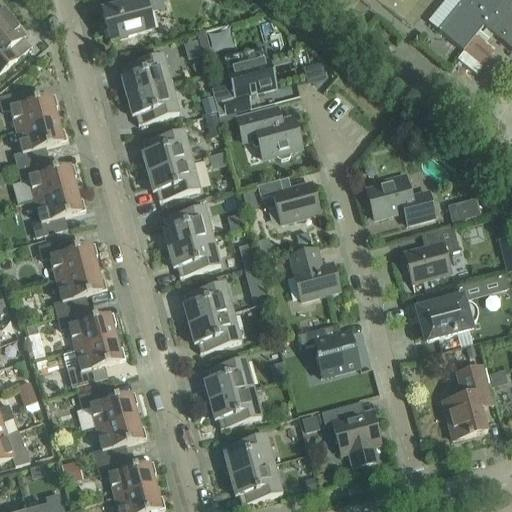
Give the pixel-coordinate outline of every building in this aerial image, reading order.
[(153,35),(148,15),(163,11),(159,0),(126,0),(129,8),(102,15),(110,46),(153,35)] [(508,0),(466,0),(458,10),(483,30),(508,0)] [(511,0),(508,0),(483,30),(486,32),(494,39),(511,53),(511,0)] [(0,32),(11,23),(0,10),(0,32)] [(483,30),(458,10),(438,35),(463,55),(483,30)] [(0,78),(29,55),(20,45),(25,40),(11,23),(0,32),(0,78)] [(486,32),(473,48),(480,55),(494,39),(486,32)] [(231,90),(211,95),(218,121),(249,113),(246,100),(276,93),(268,64),(266,64),(263,53),(224,63),(231,90)] [(171,90),(163,60),(122,71),(125,81),(121,82),(126,102),(171,90)] [(322,69),(310,82),(319,90),(331,77),(322,69)] [(138,130),(179,119),(171,90),(126,102),(132,121),(135,120),(138,130)] [(55,101),(28,108),(25,96),(0,102),(0,108),(2,116),(10,114),(16,135),(57,124),(54,114),(58,113),(55,101)] [(276,160),(277,162),(281,165),(288,163),(291,159),(290,157),(301,154),(293,123),(277,127),(273,125),(271,115),(237,124),(242,144),(250,142),(252,150),(256,152),(259,151),(262,164),(276,160)] [(215,119),(204,122),(206,126),(214,131),(218,130),(215,119)] [(43,166),(40,154),(67,147),(64,135),(60,136),(57,124),(16,135),(22,158),(14,160),(17,173),(43,166)] [(192,166),(184,136),(142,147),(145,157),(142,158),(147,178),(192,166)] [(75,193),(73,183),(76,182),(73,170),(46,178),(43,166),(17,173),(21,186),(29,183),(34,204),(75,193)] [(159,207),(200,195),(192,166),(147,178),(152,198),(156,197),(159,207)] [(404,217),(407,230),(434,223),(427,197),(410,202),(404,179),(380,186),(382,190),(366,194),(375,224),(404,217)] [(281,229),(318,219),(310,189),(283,196),(280,185),(257,191),(260,203),(274,200),(281,229)] [(227,186),(213,190),(216,199),(230,195),(227,186)] [(85,217),(82,205),(79,206),(75,193),(34,204),(40,227),(32,229),(36,243),(63,235),(60,223),(85,217)] [(252,194),(241,197),(245,210),(256,207),(252,194)] [(481,221),(476,203),(448,211),(453,229),(481,221)] [(212,242),(204,212),(163,223),(166,233),(162,234),(167,254),(212,242)] [(450,278),(445,260),(459,256),(452,231),(428,237),(432,251),(404,259),(412,288),(450,278)] [(179,282),(220,271),(212,242),(167,254),(173,273),(176,273),(179,282)] [(94,250),(68,257),(65,245),(38,252),(42,265),(50,263),(55,282),(96,271),(94,262),(98,261),(94,250)] [(339,296),(332,269),(320,272),(315,254),(290,261),(295,279),(294,279),(301,306),(339,296)] [(256,257),(246,260),(249,272),(259,270),(256,257)] [(278,262),(265,266),(268,277),(281,273),(278,262)] [(83,313),(80,303),(107,296),(104,284),(100,285),(96,271),(55,282),(62,306),(54,309),(57,320),(83,313)] [(233,318),(225,288),(184,299),(186,309),(183,310),(188,330),(233,318)] [(476,325),(477,321),(477,316),(475,312),(471,309),(467,307),(462,307),(461,304),(459,304),(456,293),(423,301),(426,313),(419,315),(427,346),(469,335),(468,331),(473,329),(476,325)] [(115,341),(113,332),(116,331),(113,319),(86,326),(83,313),(57,320),(60,334),(69,332),(74,352),(115,341)] [(200,358),(241,347),(233,318),(188,330),(193,349),(197,348),(200,358)] [(321,383),(359,373),(350,339),(341,341),(338,329),(296,340),(300,353),(314,349),(317,361),(315,362),(321,383)] [(37,330),(26,333),(28,341),(39,338),(37,330)] [(125,365),(122,354),(119,354),(115,341),(74,352),(79,372),(67,375),(72,392),(102,384),(99,373),(125,365)] [(477,348),(464,352),(467,365),(481,361),(477,348)] [(253,394),(245,364),(204,375),(207,385),(203,386),(209,406),(253,394)] [(487,436),(478,402),(489,399),(482,371),(456,378),(462,401),(442,407),(452,446),(487,436)] [(504,375),(492,379),(495,391),(507,388),(504,375)] [(134,398),(108,405),(105,394),(79,401),(83,413),(90,411),(95,432),(136,421),(134,411),(137,410),(134,398)] [(214,425),(217,424),(220,435),(261,423),(253,394),(209,406),(214,425)] [(34,398),(21,403),(25,411),(37,406),(34,398)] [(0,413),(0,424),(11,420),(8,410),(0,413)] [(356,422),(352,419),(348,420),(346,411),(321,418),(324,432),(333,430),(341,459),(350,457),(354,473),(375,467),(371,451),(380,449),(372,418),(356,422)] [(14,427),(11,420),(0,424),(0,446),(19,439),(18,437),(9,440),(5,430),(14,427)] [(123,463),(120,452),(146,444),(143,433),(140,434),(136,421),(95,432),(101,455),(94,457),(97,470),(123,463)] [(315,421),(301,424),(305,438),(319,434),(315,421)] [(30,468),(19,439),(0,446),(0,467),(12,463),(15,472),(30,468)] [(274,470),(266,440),(225,451),(228,461),(224,462),(229,482),(274,470)] [(155,490),(152,481),(156,480),(153,468),(126,475),(123,463),(97,470),(101,482),(108,480),(114,502),(155,490)] [(64,479),(80,474),(78,465),(61,470),(64,479)] [(238,500),(241,510),(282,499),(274,470),(229,482),(235,501),(238,500)] [(64,479),(66,488),(83,484),(80,474),(64,479)] [(164,511),(162,502),(158,503),(155,490),(114,502),(117,511),(164,511)] [(63,511),(60,498),(46,502),(49,510),(41,511),(63,511)]
